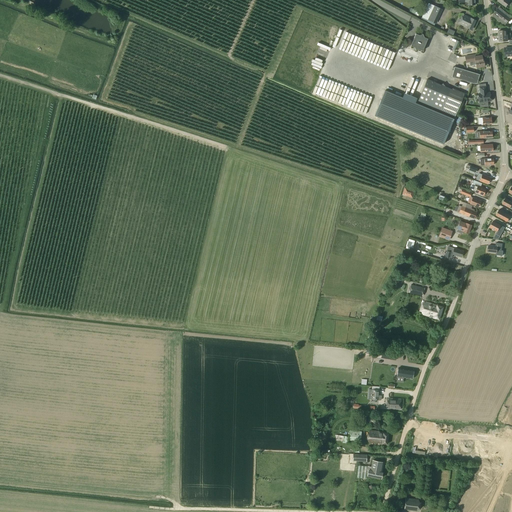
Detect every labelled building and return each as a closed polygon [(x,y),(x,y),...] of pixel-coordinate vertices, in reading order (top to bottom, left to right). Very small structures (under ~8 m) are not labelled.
[(428,3),(422,16),(435,22),(441,9),(428,3)] [(500,8),(496,12),(493,16),(504,25),(511,16),(500,8)] [(459,19),(457,23),(471,29),(475,20),(471,18),(464,15),(464,17),(462,16),(461,19),(460,19),(459,19)] [(422,16),(421,19),(434,25),(435,22),(422,16)] [(423,34),(419,35),(416,34),(411,46),(414,47),(416,50),(419,49),(423,51),(428,39),(424,37),(423,34)] [(451,51),(456,39),(451,36),(447,45),(450,46),(448,50),(451,51)] [(412,67),(418,52),(399,45),(395,57),(398,58),(397,59),(402,61),(401,64),(407,66),(407,65),(412,67)] [(477,67),(485,66),(483,60),(482,55),(475,56),(475,55),(465,56),(466,63),(469,62),(470,66),(476,65),(477,67)] [(454,67),(452,77),(475,84),(477,83),(479,74),(454,67)] [(452,89),(448,88),(427,79),(417,102),(454,118),(464,93),(453,88),(452,89)] [(486,86),(479,87),(480,94),(478,94),(479,102),(491,101),(490,92),(487,93),(486,86)] [(443,144),(454,119),(385,90),(375,115),(443,144)] [(482,174),(479,181),(488,184),(490,178),(482,174)] [(475,191),(475,192),(483,195),(486,189),(477,186),(475,185),(473,190),(475,191)] [(405,196),(406,195),(412,197),(414,191),(405,188),(403,195),(405,196)] [(459,192),(461,193),(460,193),(470,197),(472,193),(462,189),(462,190),(460,189),(459,192)] [(473,197),(470,204),(479,207),(481,201),(473,197)] [(510,208),(511,208),(511,201),(505,198),(502,204),(510,208)] [(458,207),(456,206),(454,210),(459,212),(459,213),(463,214),(474,218),(476,219),(477,216),(475,215),(476,212),(470,210),(472,205),(465,202),(463,207),(461,206),(459,205),(458,207)] [(499,209),(496,215),(504,219),(507,214),(499,209)] [(460,221),(457,229),(456,232),(463,234),(463,231),(468,233),(471,225),(466,223),(460,221)] [(493,221),(490,227),(498,231),(501,225),(493,221)] [(448,241),(451,233),(440,230),(438,237),(448,241)] [(415,241),(409,239),(407,247),(413,249),(415,241)] [(496,246),(489,245),(488,248),(487,251),(488,251),(488,252),(497,253),(497,255),(503,256),(503,251),(502,251),(503,244),(496,243),(496,246)] [(445,256),(450,257),(452,258),(453,254),(461,257),(463,251),(454,248),(452,248),(451,251),(451,252),(447,251),(445,256)] [(411,284),(409,293),(423,296),(425,288),(411,284)] [(285,296),(286,287),(278,287),(277,295),(285,296)] [(421,312),(422,314),(433,317),(439,319),(443,307),(436,305),(437,305),(426,302),(424,303),(422,303),(419,311),(421,312)] [(383,351),(382,357),(395,360),(396,353),(383,351)] [(398,368),(397,376),(395,376),(395,381),(396,381),(396,382),(405,383),(406,377),(412,378),(414,370),(398,368)] [(372,389),(371,399),(379,400),(380,386),(372,386),(372,389)] [(386,407),(388,407),(388,409),(400,409),(401,399),(389,398),(389,400),(387,400),(386,407)] [(349,430),(349,442),(360,442),(361,431),(349,430)] [(367,439),(369,442),(377,443),(387,444),(388,434),(383,433),(379,433),(379,431),(370,430),(369,431),(367,433),(367,439)] [(338,440),(343,441),(343,442),(348,443),(349,436),(344,436),(338,435),(338,440)] [(353,453),(353,461),(366,462),(367,454),(353,453)] [(361,466),(358,465),(357,477),(367,478),(367,475),(368,475),(381,478),(382,473),(384,463),(382,462),(373,460),(372,467),(368,466),(361,466)] [(419,499),(406,498),(404,510),(417,511),(419,499)]
